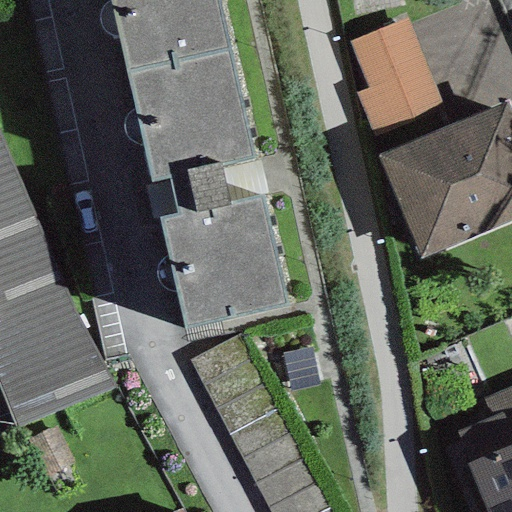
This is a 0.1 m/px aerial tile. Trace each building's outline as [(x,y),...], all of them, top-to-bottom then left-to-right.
[(112,0),(127,64),(228,41),(218,0),(112,0)] [(449,11),(454,44),(489,38),(483,5),(449,11)] [(407,17),(348,41),(367,89),(355,94),(372,137),(443,109),(407,17)] [(253,155),(228,41),(127,64),(151,173),(168,170),(177,208),(158,212),(183,323),(286,300),(261,187),(231,194),(223,161),(253,155)] [(511,115),(506,101),(377,156),(420,257),(511,217),(511,115)] [(0,397),(11,426),(113,388),(0,128),(0,397)] [(337,511),(319,467),(284,482),(251,403),(267,396),(239,327),(208,339),(279,511),(337,511)] [(511,511),(511,386),(483,399),(490,416),(455,430),(467,457),(488,511),(511,511)]
